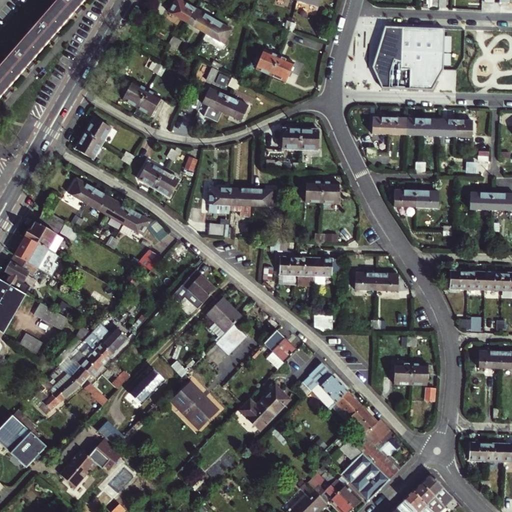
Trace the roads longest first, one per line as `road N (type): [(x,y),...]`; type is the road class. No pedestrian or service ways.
road 1 (residential): [(49,143),(150,206),(310,335),(403,432),(435,451)]
road 2 (residential): [(332,98),(236,136),(197,142),(151,132),(79,90)]
road 3 (residential): [(332,98),(511,103)]
road 4 (residential): [(332,98),(361,176),(408,255)]
road 5 (residential): [(511,15),(351,11)]
